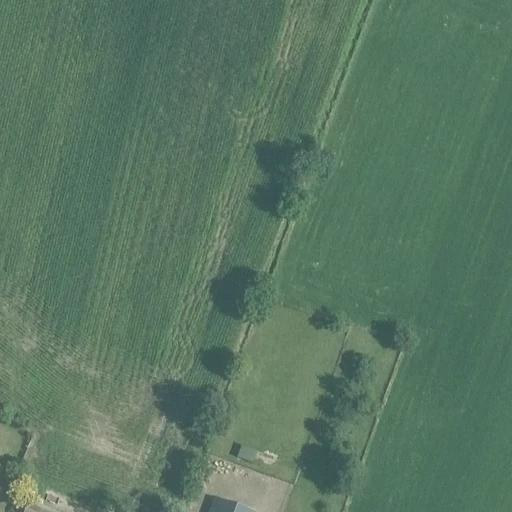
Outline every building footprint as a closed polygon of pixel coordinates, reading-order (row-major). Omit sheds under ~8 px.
[(280,271),(264,277),(270,294),(286,288),(280,271)] [(236,462),(267,469),(281,405),(307,411),(304,425),(324,430),(335,381),(314,377),(320,352),(307,349),(314,318),(280,311),(253,432),(238,429),(236,438),(240,439),(236,462)] [(306,444),(295,481),(313,486),(324,449),(306,444)] [(0,500),(11,476),(0,471),(0,500)] [(242,511),(217,503),(213,511),(242,511)]
